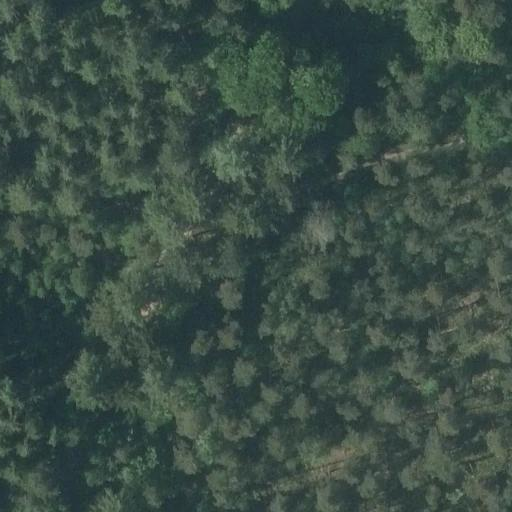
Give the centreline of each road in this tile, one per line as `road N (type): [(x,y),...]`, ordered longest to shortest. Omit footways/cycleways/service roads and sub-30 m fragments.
road 1 (track): [(41,511),(203,195)]
road 2 (unknown): [(203,195),(265,198),(511,124)]
road 3 (track): [(203,195),(298,0)]
road 4 (unknown): [(0,166),(203,195)]
